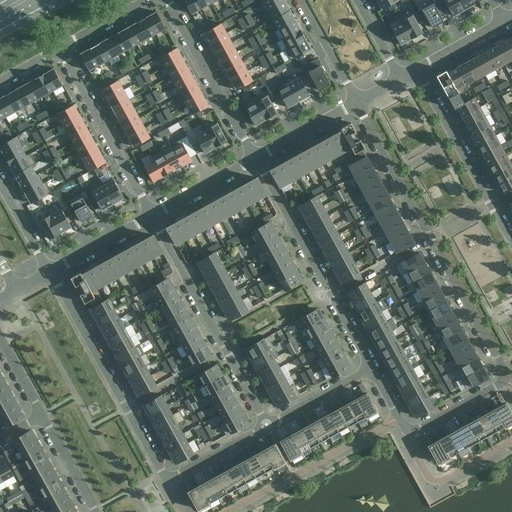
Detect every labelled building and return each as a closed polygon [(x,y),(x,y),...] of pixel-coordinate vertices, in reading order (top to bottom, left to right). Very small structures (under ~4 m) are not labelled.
[(183,0),(192,14),(201,9),(196,0),(183,0)] [(196,0),(201,9),(211,4),(208,0),(196,0)] [(268,11),(268,10),(262,0),(258,3),(264,13),(268,11)] [(283,0),(263,0),(262,0),(268,10),(284,1),(283,0)] [(392,4),(398,1),(397,0),(376,0),(382,10),(392,4)] [(464,10),(458,0),(443,0),(447,5),(453,16),(464,10)] [(458,0),(464,10),(475,4),(472,0),(458,0)] [(273,19),(273,20),(290,11),(284,1),(268,10),(268,11),(273,19)] [(437,1),(433,3),(441,17),(445,15),(441,8),(437,1)] [(443,21),(441,17),(433,3),(422,10),(427,19),(432,28),(443,21)] [(273,20),(278,29),(295,20),(290,11),(273,20)] [(417,36),(422,33),(417,24),(412,15),(410,11),(399,17),(401,21),(411,39),(417,36)] [(147,19),(155,34),(165,29),(156,12),(146,18),(147,19)] [(395,36),(400,45),(411,39),(401,21),(399,17),(388,23),(390,28),(395,36)] [(137,23),(137,24),(146,39),(155,34),(147,19),(146,18),(137,23)] [(283,38),(284,39),(300,30),(295,20),(278,29),(279,30),(283,38)] [(127,28),(136,45),(146,39),(137,24),(137,23),(127,28)] [(204,32),(210,42),(226,33),(221,23),(204,32)] [(118,33),(127,50),(136,45),(127,28),(118,33)] [(279,30),(276,31),(274,32),(279,41),(281,39),(283,38),(279,30)] [(284,39),(289,48),(305,39),(300,30),(284,39)] [(108,39),(118,55),(127,50),(118,33),(108,39)] [(210,42),(215,52),(231,43),(226,33),(210,42)] [(100,45),(108,60),(118,55),(108,39),(99,44),(100,45)] [(289,48),(294,58),(295,58),(311,49),(305,39),(289,48)] [(286,49),(281,40),(276,43),(281,52),(284,50),(286,49)] [(511,60),(511,57),(504,42),(494,47),(504,64),(511,60)] [(215,52),(220,61),(237,52),(231,43),(215,52)] [(90,49),(90,50),(99,65),(108,60),(100,45),(99,44),(90,49)] [(504,64),(494,47),(485,52),(494,70),(504,64)] [(160,57),(165,67),(182,58),(176,48),(160,57)] [(290,60),(294,58),(289,48),(287,49),(286,49),(284,50),(285,51),(290,60)] [(88,70),(89,71),(99,65),(90,50),(90,49),(80,55),(88,70)] [(290,60),(285,51),(279,54),(285,63),(290,60)] [(220,61),(225,71),(242,62),(237,52),(220,61)] [(494,70),(485,52),(475,57),(485,75),(494,70)] [(118,55),(108,60),(111,66),(121,61),(118,55)] [(485,75),(475,57),(466,63),(475,80),(485,75)] [(165,67),(170,77),(187,67),(182,58),(165,67)] [(316,86),(319,90),(330,84),(320,66),(316,59),(305,65),(308,72),(309,73),(316,86)] [(225,71),(231,80),(247,71),(242,62),(225,71)] [(475,80),(466,63),(457,68),(466,85),(475,80)] [(176,86),(192,77),(187,67),(170,77),(176,86)] [(466,85),(457,68),(447,73),(449,77),(452,82),(455,88),(457,90),(466,85)] [(44,74),(53,91),(61,86),(63,85),(62,84),(53,69),(44,74)] [(436,76),(442,87),(443,87),(447,84),(451,82),(452,82),(449,77),(447,73),(446,70),(436,76)] [(494,70),(485,75),(488,81),(498,75),(494,70)] [(231,80),(236,90),(242,87),(246,85),(253,81),(247,71),(231,80)] [(287,81),(288,84),(299,78),(298,75),(297,73),(286,79),(285,80),(286,82),(287,81)] [(34,80),(43,96),(53,91),(44,74),(34,80)] [(176,86),(181,95),(197,86),(192,77),(176,86)] [(309,96),(299,78),(288,84),(298,102),(309,96)] [(25,85),(34,101),(43,96),(34,80),(25,85)] [(102,89),(107,99),(124,90),(118,80),(102,89)] [(276,87),(277,90),(288,84),(287,81),(286,82),(276,87)] [(455,88),(452,82),(451,82),(447,84),(443,87),(442,87),(448,98),(449,98),(453,95),(457,93),(458,92),(457,90),(455,88)] [(298,102),(288,84),(277,90),(280,96),(287,108),(298,102)] [(16,91),(24,107),(34,101),(25,85),(15,90),(16,91)] [(466,85),(457,90),(458,92),(459,95),(469,90),(466,85)] [(61,86),(53,91),(56,97),(64,92),(61,86)] [(181,95),(186,105),(203,96),(197,86),(181,95)] [(129,87),(124,90),(129,100),(134,97),(129,87)] [(6,95),(6,96),(15,112),(24,107),(16,91),(15,90),(6,95)] [(107,99),(112,109),(129,100),(124,90),(107,99)] [(271,117),(276,113),(271,103),(270,102),(267,96),(265,93),(264,91),(253,97),(253,98),(254,100),(254,99),(256,102),(261,111),(265,120),(271,117)] [(488,96),(486,91),(481,93),(487,103),(491,101),(488,96)] [(448,98),(454,109),(457,107),(464,103),(461,99),(459,95),(458,92),(457,93),(453,95),(449,98),(448,98)] [(511,95),(510,92),(502,97),(507,105),(511,102),(511,95)] [(0,107),(6,117),(15,112),(6,96),(6,95),(0,98),(0,107)] [(186,105),(192,115),(196,112),(200,110),(208,106),(203,96),(186,105)] [(471,99),(469,100),(464,103),(457,107),(462,117),(480,107),(474,97),(471,99)] [(243,105),(245,108),(248,115),(250,117),(254,126),(265,120),(261,111),(256,102),(254,99),(254,100),(243,105)] [(112,109),(117,118),(134,109),(129,100),(112,109)] [(57,114),(62,124),(79,115),(73,105),(57,114)] [(484,105),(480,107),(485,117),(489,115),(490,114),(484,105)] [(485,117),(480,107),(462,117),(467,127),(485,117)] [(117,118),(123,128),(139,118),(134,109),(117,118)] [(499,114),(497,110),(492,113),(498,122),(502,120),(499,114)] [(15,112),(6,117),(9,123),(18,117),(15,112)] [(62,124),(68,133),(84,124),(79,115),(62,124)] [(489,115),(485,117),(490,126),(494,124),(489,115)] [(490,126),(485,117),(467,127),(473,136),(490,126)] [(123,128),(128,137),(144,128),(139,118),(123,128)] [(168,128),(170,132),(171,134),(182,128),(182,127),(179,122),(171,126),(168,128)] [(210,138),(215,147),(221,144),(226,141),(219,128),(216,123),(211,126),(205,129),(210,138)] [(353,133),(355,132),(350,123),(340,128),(342,131),(344,135),(347,141),(352,139),(355,137),(353,133)] [(68,133),(73,143),(89,134),(84,124),(68,133)] [(495,136),(490,126),(473,136),(478,146),(495,136)] [(128,137),(133,147),(150,138),(144,128),(128,137)] [(203,151),(204,154),(215,147),(210,138),(205,129),(194,135),(199,144),(203,151)] [(351,147),(347,141),(344,135),(342,131),(333,136),(343,153),(352,149),(351,147)] [(23,133),(17,136),(23,146),(28,143),(23,133)] [(501,133),(495,136),(500,145),(506,142),(501,133)] [(73,143),(78,152),(95,143),(89,134),(73,143)] [(0,148),(4,156),(21,147),(23,146),(17,136),(15,137),(0,145),(0,148)] [(334,158),(343,153),(333,136),(325,141),(334,158)] [(500,145),(495,136),(478,146),(483,155),(500,145)] [(187,137),(181,141),(183,144),(190,158),(193,156),(197,154),(193,148),(187,137)] [(358,141),(355,137),(352,139),(347,141),(351,147),(352,149),(354,154),(362,150),(364,148),(360,140),(358,141)] [(508,147),(511,145),(511,138),(506,142),(500,145),(503,149),(508,146),(508,147)] [(170,145),(173,150),(182,166),(192,161),(190,158),(183,144),(181,141),(180,140),(170,145)] [(334,158),(325,141),(316,146),(325,163),(334,158)] [(78,152),(83,162),(100,153),(95,143),(78,152)] [(161,151),(163,155),(172,171),(182,166),(173,150),(170,145),(170,144),(160,150),(161,151)] [(203,151),(199,144),(193,148),(197,154),(198,154),(203,151)] [(503,149),(500,145),(483,155),(488,165),(506,155),(503,149)] [(325,163),(316,146),(307,150),(316,168),(325,163)] [(10,165),(26,156),(21,147),(4,156),(10,165)] [(307,173),(316,168),(307,150),(298,155),(307,173)] [(362,150),(354,154),(358,161),(366,157),(362,150)] [(153,160),(154,160),(163,176),(172,171),(163,155),(161,151),(151,156),(153,160)] [(83,162),(89,172),(93,169),(98,167),(105,163),(100,153),(83,162)] [(26,156),(10,165),(15,175),(31,166),(32,166),(36,164),(35,163),(30,154),(26,156)] [(140,160),(144,166),(153,160),(151,156),(150,155),(140,160)] [(307,173),(298,155),(289,160),(299,178),(307,173)] [(511,164),(506,155),(488,165),(493,174),(511,164)] [(354,176),(371,167),(366,157),(358,161),(350,166),(348,167),(354,176)] [(150,177),(153,182),(163,176),(154,160),(153,160),(144,166),(150,177)] [(299,178),(289,160),(280,165),(290,183),(299,178)] [(511,176),(511,166),(511,164),(493,174),(499,184),(511,176)] [(290,183),(280,165),(271,170),(280,188),(290,183)] [(15,175),(20,184),(37,175),(36,175),(32,166),(31,166),(15,175)] [(377,176),(371,167),(354,176),(359,186),(377,176)] [(25,194),(42,185),(44,184),(44,183),(39,174),(38,174),(36,175),(37,175),(20,184),(25,194)] [(101,182),(102,184),(111,179),(108,174),(99,179),(101,182)] [(364,196),(382,186),(377,176),(359,186),(364,196)] [(511,176),(499,184),(504,193),(511,188),(511,176)] [(101,184),(103,186),(113,204),(124,198),(114,180),(112,178),(111,179),(102,184),(101,184)] [(267,196),(257,178),(248,183),(257,201),(267,196)] [(42,185),(25,194),(31,204),(47,195),(51,192),(46,182),(44,183),(44,184),(42,185)] [(102,210),(113,204),(103,186),(101,184),(102,184),(101,182),(100,182),(89,188),(91,192),(100,208),(102,210)] [(257,201),(248,183),(239,188),(248,206),(257,201)] [(290,183),(280,188),(282,190),(283,193),(293,188),(290,183)] [(369,205),(387,195),(382,186),(364,196),(369,205)] [(248,206),(239,188),(230,193),(239,211),(248,206)] [(239,211),(230,193),(221,198),(230,216),(239,211)] [(77,215),(81,222),(92,215),(87,206),(83,200),(80,194),(69,201),(72,206),(75,212),(77,215)] [(375,214),(392,205),(387,195),(369,205),(375,214)] [(323,206),(317,196),(312,199),(300,206),(305,216),(317,209),(323,206)] [(230,216),(221,198),(212,203),(221,220),(230,216)] [(72,206),(69,201),(65,203),(68,209),(72,217),(73,218),(77,215),(75,212),(72,206)] [(221,220),(212,203),(203,208),(213,225),(221,220)] [(380,224),(397,214),(392,205),(375,214),(380,224)] [(322,219),(328,215),(323,206),(317,209),(305,216),(310,225),(322,219)] [(213,225),(203,208),(194,213),(204,230),(213,225)] [(50,215),(60,233),(71,227),(63,212),(61,209),(50,215)] [(204,230),(194,213),(185,218),(195,235),(204,230)] [(385,233),(403,224),(397,214),(380,224),(385,233)] [(47,237),(49,239),(55,236),(60,233),(50,215),(45,218),(39,221),(47,237)] [(328,228),(333,225),(328,215),(322,219),(310,225),(316,235),(328,228)] [(195,235),(185,218),(176,223),(186,240),(195,235)] [(186,240),(176,223),(167,228),(176,245),(186,240)] [(275,233),(269,223),(256,230),(252,233),(257,242),(262,240),(275,233)] [(390,243),(408,233),(403,224),(385,233),(390,243)] [(333,238),(338,234),(333,225),(328,228),(316,235),(321,244),(333,238)] [(267,249),(280,242),(275,233),(262,240),(257,242),(262,252),(267,249)] [(396,253),(413,243),(408,233),(390,243),(396,253)] [(338,247),(344,244),(338,234),(333,238),(321,244),(326,254),(338,247)] [(163,253),(153,236),(144,241),(153,258),(163,253)] [(153,258),(144,241),(135,246),(144,263),(153,258)] [(272,259),(285,252),(280,242),(267,249),(262,252),(268,261),(272,259)] [(396,253),(390,243),(385,246),(390,256),(394,254),(396,253)] [(343,256),(349,253),(344,244),(338,247),(326,254),(331,263),(343,256)] [(144,263),(135,246),(126,251),(136,268),(144,263)] [(136,268),(126,251),(117,255),(127,273),(136,268)] [(221,262),(216,252),(210,256),(198,262),(204,272),(215,266),(221,262)] [(277,268),(290,261),(285,252),(272,259),(268,261),(273,271),(277,268)] [(348,266),(354,263),(349,253),(343,256),(331,263),(337,272),(348,266)] [(424,263),(419,253),(401,263),(407,273),(424,263)] [(233,262),(239,260),(236,254),(230,257),(233,262)] [(127,273),(117,255),(108,260),(118,278),(127,273)] [(118,278),(108,260),(99,265),(109,283),(118,278)] [(282,278),(296,271),(290,261),(277,268),(273,271),(278,280),(282,278)] [(220,275),(226,272),(221,262),(215,266),(204,272),(209,281),(220,275)] [(360,273),(354,263),(348,266),(337,272),(342,282),(354,276),(360,273)] [(407,273),(401,263),(400,264),(397,265),(402,275),(407,273)] [(412,282),(430,273),(424,263),(407,273),(412,282)] [(109,283),(99,265),(90,270),(100,288),(109,283)] [(172,269),(171,269),(170,266),(165,269),(161,272),(162,274),(164,278),(166,276),(168,276),(170,274),(171,273),(172,272),(172,271),(172,270),(172,269)] [(100,288),(90,270),(81,275),(84,279),(87,285),(90,291),(91,293),(100,288)] [(301,280),(296,271),(282,278),(278,280),(283,290),(284,290),(288,288),(295,284),(297,282),(301,280)] [(226,285),(232,281),(226,272),(220,275),(209,281),(214,291),(226,285)] [(84,279),(81,275),(80,273),(70,278),(75,286),(77,285),(79,289),(82,288),(86,286),(87,285),(84,279)] [(408,285),(412,282),(407,273),(402,275),(408,285)] [(417,292),(435,282),(430,273),(412,282),(417,292)] [(173,289),(168,279),(154,286),(150,289),(156,299),(160,296),(173,289)] [(231,294),(237,291),(232,281),(226,285),(214,291),(219,300),(231,294)] [(423,301),(440,292),(435,282),(417,292),(423,301)] [(371,293),(365,283),(360,286),(348,293),(353,303),(365,296),(371,293)] [(94,298),(91,293),(90,291),(87,285),(86,286),(82,288),(79,289),(82,293),(80,295),(84,303),(88,301),(93,298),(94,298)] [(160,296),(156,299),(150,302),(155,311),(161,308),(165,306),(178,298),(173,289),(160,296)] [(236,303),(242,300),(237,291),(231,294),(219,300),(225,310),(236,303)] [(423,301),(417,292),(412,295),(417,304),(423,301)] [(428,311),(445,301),(440,292),(423,301),(428,311)] [(370,305),(376,302),(371,293),(365,296),(353,303),(358,312),(370,305)] [(96,303),(94,299),(93,298),(88,301),(91,307),(96,304),(96,303)] [(170,315),(183,308),(178,298),(165,306),(161,308),(166,317),(170,315)] [(114,309),(108,299),(107,300),(103,303),(92,309),(91,309),(96,319),(108,312),(114,309)] [(248,299),(243,301),(248,310),(249,309),(253,307),(248,299)] [(243,301),(242,300),(236,303),(225,310),(230,320),(234,318),(236,316),(242,313),(247,310),(248,310),(243,301)] [(381,300),(376,302),(370,305),(358,312),(364,321),(376,315),(381,312),(386,309),(381,300)] [(433,320),(451,310),(445,301),(428,311),(433,320)] [(176,324),(189,317),(183,308),(170,315),(166,317),(171,327),(176,324)] [(113,322),(119,319),(114,309),(108,312),(96,319),(102,328),(113,322)] [(381,312),(386,321),(391,318),(386,309),(381,312)] [(323,319),(317,310),(313,312),(311,313),(304,317),(300,319),(305,329),(309,327),(323,319)] [(438,330),(456,320),(451,310),(433,320),(438,330)] [(381,324),(386,321),(381,312),(376,315),(364,321),(369,331),(381,324)] [(124,316),(119,319),(124,328),(129,326),(124,316)] [(181,334),(194,327),(189,317),(176,324),(171,327),(176,336),(181,334)] [(391,318),(386,321),(392,331),(397,328),(392,318),(391,318)] [(118,331),(124,328),(119,319),(113,322),(102,328),(107,338),(118,331)] [(314,336),(328,329),(323,319),(309,327),(305,329),(310,339),(314,336)] [(444,339),(461,329),(456,320),(438,330),(444,339)] [(386,334),(392,331),(386,321),(381,324),(369,331),(374,340),(386,334)] [(129,326),(124,328),(130,338),(134,335),(135,335),(130,325),(129,326)] [(186,343),(199,336),(194,327),(181,334),(176,336),(182,346),(186,343)] [(124,341),(130,338),(124,328),(118,331),(107,338),(112,347),(124,341)] [(310,339),(305,329),(299,332),(305,342),(310,339)] [(320,346),(333,338),(328,329),(314,336),(310,339),(315,348),(320,346)] [(449,349),(466,339),(461,329),(444,339),(449,349)] [(391,343),(397,340),(392,331),(386,334),(374,340),(379,350),(391,343)] [(134,335),(130,338),(135,347),(139,345),(140,344),(134,335)] [(191,353),(204,346),(199,336),(186,343),(182,346),(187,355),(191,353)] [(287,339),(289,343),(293,341),(296,347),(298,345),(295,340),(293,336),(292,336),(288,338),(287,339)] [(268,337),(264,339),(258,342),(252,346),(250,347),(246,349),(252,359),(263,352),(269,349),(273,347),(268,337)] [(129,350),(135,347),(130,338),(124,341),(112,347),(117,357),(129,350)] [(325,355),(338,348),(333,338),(320,346),(315,348),(321,357),(325,355)] [(449,349),(444,339),(438,342),(443,352),(449,349)] [(454,358),(472,348),(466,339),(449,349),(454,358)] [(397,353),(402,350),(397,340),(391,343),(379,350),(385,359),(397,353)] [(139,345),(135,347),(129,350),(117,357),(123,366),(134,360),(140,356),(144,354),(139,345)] [(187,355),(182,346),(176,349),(181,358),(187,355)] [(210,356),(204,346),(191,353),(187,355),(192,365),(197,363),(210,356)] [(273,347),(269,349),(263,352),(252,359),(257,368),(268,362),(274,358),(279,356),(273,347)] [(330,365),(343,357),(338,348),(325,355),(321,357),(326,367),(330,365)] [(459,367),(477,358),(472,348),(454,358),(459,367)] [(402,362),(407,359),(402,350),(397,353),(385,359),(390,369),(402,362)] [(144,354),(140,356),(145,366),(149,364),(144,354)] [(139,369),(145,366),(140,356),(134,360),(123,366),(128,376),(139,369)] [(326,367),(321,357),(315,360),(321,370),(326,367)] [(349,367),(343,357),(330,365),(326,367),(331,377),(336,375),(349,367)] [(274,371),(280,368),(274,358),(268,362),(257,368),(262,378),(274,371)] [(464,377),(465,377),(482,367),(477,358),(459,367),(464,377)] [(407,372),(413,369),(407,359),(402,362),(390,369),(395,378),(407,372)] [(284,365),(280,368),(285,377),(289,375),(284,365)] [(413,369),(418,378),(424,375),(418,365),(413,369)] [(145,379),(151,375),(145,366),(139,369),(128,376),(133,385),(145,379)] [(221,376),(216,366),(202,373),(198,375),(203,385),(208,383),(221,376)] [(331,377),(326,367),(321,370),(326,380),(330,378),(331,377)] [(457,381),(464,377),(459,367),(452,372),(457,381)] [(466,389),(470,387),(488,377),(482,367),(465,377),(464,377),(460,379),(466,389)] [(279,381),(285,377),(280,368),(274,371),(262,378),(267,387),(279,381)] [(412,381),(418,378),(413,369),(407,372),(395,378),(400,388),(412,381)] [(156,385),(151,375),(145,379),(133,385),(139,395),(150,389),(156,385)] [(289,375),(285,377),(290,387),(294,384),(289,375)] [(213,392),(226,385),(221,376),(208,383),(203,385),(209,395),(213,392)] [(284,390),(290,387),(285,377),(279,381),(267,387),(272,396),(284,390)] [(417,391),(423,388),(418,378),(412,381),(400,388),(406,397),(417,391)] [(464,390),(466,389),(460,379),(456,382),(461,392),(464,390)] [(290,387),(284,390),(272,396),(278,406),(290,400),(296,397),(300,394),(294,384),(290,387)] [(218,402),(231,395),(226,385),(213,392),(209,395),(214,404),(218,402)] [(0,404),(12,398),(7,388),(0,392),(0,404)] [(423,400),(428,397),(423,388),(417,391),(406,397),(411,407),(423,400)] [(372,403),(377,411),(379,412),(368,392),(279,441),(281,441),(291,436),(300,431),(310,425),(319,420),(329,415),(338,410),(348,404),(357,399),(367,394),(372,403)] [(196,402),(193,396),(192,393),(186,396),(188,400),(191,398),(194,403),(196,402)] [(372,403),(367,394),(357,399),(362,408),(367,416),(367,417),(377,411),(372,403)] [(167,405),(162,395),(156,399),(144,405),(150,415),(161,409),(167,405)] [(224,411),(237,404),(231,395),(218,402),(214,404),(219,414),(224,411)] [(432,395),(428,397),(433,405),(437,403),(432,395)] [(433,405),(428,397),(423,400),(411,407),(416,417),(428,410),(434,407),(433,405)] [(0,416),(5,414),(17,407),(12,398),(0,404),(0,416)] [(357,399),(349,403),(348,404),(353,413),(357,422),(367,417),(367,416),(362,408),(357,399)] [(427,446),(429,446),(439,441),(447,436),(449,435),(450,434),(458,430),(466,426),(467,425),(469,424),(477,420),(485,415),(486,414),(488,414),(496,409),(506,404),(511,413),(511,415),(511,412),(509,406),(507,402),(505,403),(429,445),(427,446)] [(229,421),(242,413),(237,404),(224,411),(219,414),(224,423),(229,421)] [(348,404),(346,405),(338,410),(343,418),(348,427),(357,422),(353,413),(348,404)] [(511,415),(511,413),(506,404),(496,409),(501,418),(503,423),(505,426),(505,427),(511,423),(511,415)] [(166,418),(172,415),(167,405),(161,409),(150,415),(155,425),(166,418)] [(324,411),(322,406),(314,411),(318,418),(326,414),(324,411)] [(23,417),(17,407),(5,414),(0,416),(0,417),(5,427),(11,424),(23,417)] [(496,409),(488,414),(486,414),(491,423),(494,428),(495,430),(496,432),(505,427),(505,426),(503,423),(501,418),(496,409)] [(338,410),(331,414),(329,415),(334,424),(338,432),(348,427),(343,418),(338,410)] [(179,411),(172,415),(166,418),(155,425),(160,434),(172,428),(178,424),(184,420),(179,411)] [(379,412),(377,411),(367,417),(367,416),(365,413),(363,414),(355,418),(346,423),(336,428),(327,434),(317,439),(308,444),(298,449),(300,453),(301,453),(291,459),(286,450),(281,441),(279,441),(290,461),(302,454),(301,452),(300,450),(307,446),(364,415),(365,417),(366,419),(379,412)] [(377,411),(367,417),(369,422),(370,423),(380,417),(377,411)] [(229,421),(224,423),(220,425),(226,435),(230,433),(234,431),(247,423),(242,413),(229,421)] [(486,414),(485,415),(477,420),(482,429),(485,434),(485,435),(486,437),(487,437),(496,432),(495,430),(494,428),(491,423),(486,414)] [(329,415),(327,416),(319,420),(324,429),(329,437),(329,438),(338,432),(334,424),(329,415)] [(367,417),(357,422),(360,427),(369,422),(367,417)] [(319,420),(312,424),(310,425),(315,434),(319,442),(320,443),(329,438),(329,437),(324,429),(319,420)] [(452,420),(444,424),(447,429),(450,434),(458,430),(452,420)] [(477,420),(469,424),(467,425),(472,434),(475,439),(476,440),(477,442),(487,437),(486,437),(485,435),(485,434),(482,429),(477,420)] [(295,421),(287,426),(291,433),(299,428),(295,421)] [(511,423),(505,427),(505,426),(503,423),(494,428),(485,434),(475,439),(466,444),(461,446),(456,449),(451,452),(447,454),(448,457),(448,458),(449,458),(439,464),(434,455),(429,446),(427,446),(438,466),(438,465),(439,465),(450,459),(448,455),(457,450),(466,445),(476,440),(485,435),(495,430),(503,425),(505,429),(511,424),(511,423)] [(177,437),(183,434),(178,424),(172,428),(160,434),(165,443),(177,437)] [(310,425),(308,426),(300,431),(305,439),(308,444),(310,448),(320,443),(319,442),(315,434),(310,425)] [(467,425),(466,426),(458,430),(463,439),(466,444),(466,445),(467,447),(468,448),(477,442),(476,440),(475,439),(472,434),(467,425)] [(288,434),(284,427),(276,432),(280,439),(288,434)] [(458,430),(450,434),(449,435),(453,444),(456,449),(457,450),(458,452),(458,453),(461,458),(470,453),(468,448),(467,447),(466,445),(466,444),(463,439),(458,430)] [(36,441),(30,431),(18,438),(13,441),(18,451),(24,448),(36,441)] [(300,431),(293,435),(291,436),(296,445),(298,449),(300,453),(301,453),(310,448),(308,444),(305,439),(300,431)] [(338,432),(329,438),(332,443),(341,438),(338,432)] [(182,446),(188,443),(183,434),(177,437),(165,443),(171,453),(182,446)] [(449,435),(447,436),(439,441),(444,449),(447,454),(448,457),(448,458),(449,458),(458,453),(458,452),(457,450),(456,449),(453,444),(449,435)] [(291,436),(289,437),(281,441),(286,450),(291,459),(301,453),(300,453),(298,449),(296,445),(291,436)] [(193,440),(188,443),(194,453),(195,452),(199,450),(193,440)] [(29,457),(41,450),(36,441),(24,448),(18,451),(24,460),(29,457)] [(444,449),(439,441),(429,446),(434,455),(439,464),(449,458),(448,458),(448,457),(447,454),(444,449)] [(188,456),(194,453),(188,443),(182,446),(171,453),(176,463),(188,456)] [(275,443),(187,492),(198,511),(210,505),(210,504),(209,502),(207,502),(208,504),(199,510),(194,501),(189,492),(199,487),(208,481),(218,476),(227,471),(237,466),(246,461),(256,455),(265,450),(275,445),(285,462),(275,468),(274,467),(273,464),(263,469),(254,474),(244,480),(235,485),(225,490),(226,492),(236,487),(272,467),(274,470),(287,463),(275,443)] [(275,445),(267,449),(265,450),(270,459),(273,464),(274,467),(275,468),(285,462),(280,454),(275,445)] [(313,453),(310,448),(301,453),(303,458),(313,453)] [(34,467),(46,460),(41,450),(29,457),(24,460),(29,469),(34,467)] [(265,450),(263,451),(256,455),(260,464),(263,469),(265,472),(265,473),(275,468),(274,467),(273,464),(270,459),(265,450)] [(303,458),(301,453),(291,459),(293,463),(303,458)] [(256,455),(248,460),(246,461),(251,469),(254,474),(256,478),(265,473),(265,472),(263,469),(260,464),(256,455)] [(9,469),(3,458),(0,459),(0,475),(3,481),(4,481),(12,476),(13,476),(9,469)] [(39,476),(52,469),(46,460),(34,467),(29,469),(34,479),(39,476)] [(246,461),(244,462),(237,466),(242,475),(244,480),(246,483),(256,478),(254,474),(251,469),(246,461)] [(285,462),(275,468),(278,473),(288,468),(285,462)] [(237,466),(229,470),(227,471),(232,480),(235,485),(236,487),(237,488),(237,489),(246,483),(244,480),(242,475),(237,466)] [(45,485),(57,479),(52,469),(39,476),(34,479),(39,488),(45,485)] [(227,471),(225,472),(218,476),(223,485),(225,490),(226,492),(227,493),(227,494),(237,489),(237,488),(236,487),(235,485),(232,480),(227,471)] [(204,477),(201,473),(194,478),(198,485),(205,480),(204,477)] [(12,476),(4,481),(7,487),(16,482),(12,476)] [(218,476),(210,481),(208,481),(213,490),(216,495),(217,497),(218,499),(227,494),(227,493),(226,492),(225,490),(223,485),(218,476)] [(259,483),(256,478),(246,483),(249,488),(259,483)] [(39,501),(45,498),(50,495),(62,488),(57,479),(45,485),(39,488),(34,491),(39,501)] [(208,481),(206,482),(199,487),(204,496),(206,500),(207,502),(208,504),(210,504),(217,499),(218,499),(217,497),(216,495),(213,490),(208,481)] [(246,483),(237,489),(240,494),(249,488),(246,483)] [(204,496),(199,487),(189,492),(194,501),(199,510),(208,504),(207,502),(206,500),(204,496)] [(55,504),(67,498),(62,488),(50,495),(45,498),(50,507),(55,504)] [(63,511),(73,507),(67,498),(55,504),(50,507),(52,511),(63,511)] [(210,504),(208,504),(211,509),(220,504),(217,499),(210,504)]
